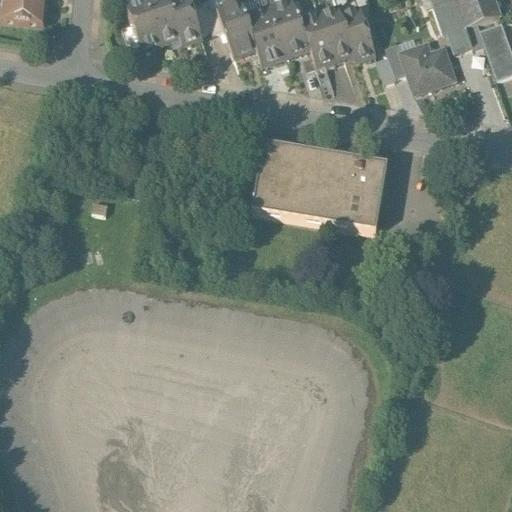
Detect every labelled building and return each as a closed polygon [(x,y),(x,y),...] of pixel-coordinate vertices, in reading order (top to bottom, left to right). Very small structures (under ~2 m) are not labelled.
[(161,49),(179,42),(166,4),(164,0),(151,0),(144,3),(161,49)] [(185,0),(176,0),(166,4),(179,42),(182,50),(201,43),(199,36),(191,13),(185,0)] [(233,63),(256,55),(244,22),(236,0),(231,0),(214,6),(215,10),(223,32),(233,63)] [(499,23),(491,0),(428,0),(441,37),(451,33),(460,57),(473,52),(474,55),(483,51),(478,37),(476,31),(499,23)] [(42,31),(45,6),(3,2),(0,26),(42,31)] [(141,56),(161,49),(144,3),(125,10),(132,30),(140,52),(141,56)] [(292,5),(268,13),(285,63),(309,55),(299,27),(292,5)] [(202,9),(191,13),(199,36),(210,32),(203,14),(202,9)] [(215,10),(203,14),(210,32),(211,36),(223,32),(215,10)] [(262,71),(285,63),(268,13),(244,22),(256,55),(262,71)] [(335,67),(353,60),(339,21),(336,14),(318,20),(335,67)] [(358,14),(339,21),(353,60),(355,68),(375,61),(358,14)] [(316,73),(335,67),(318,20),(299,27),(309,55),(316,73)] [(511,61),(501,29),(478,37),(483,51),(495,86),(511,79),(511,61)] [(128,56),(140,52),(132,30),(120,34),(128,56)] [(429,49),(400,59),(407,81),(413,99),(454,85),(443,55),(432,58),(429,49)] [(383,89),(407,81),(400,59),(397,51),(385,56),(388,62),(375,67),(383,89)] [(386,173),(262,152),(251,219),(375,240),(386,173)] [(106,211),(93,209),(91,219),(105,221),(106,211)]
